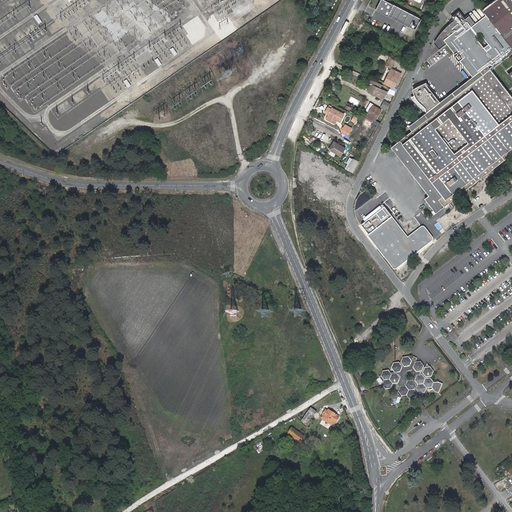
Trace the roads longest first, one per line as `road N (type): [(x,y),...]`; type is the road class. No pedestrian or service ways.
road 1 (unclassified): [(344,383),(127,511)]
road 2 (tertiary): [(242,185),(75,183),(0,162)]
road 3 (tertiary): [(344,383),(271,206)]
road 4 (tertiary): [(271,167),(352,0)]
road 5 (tertiary): [(375,511),(373,465),(344,383)]
